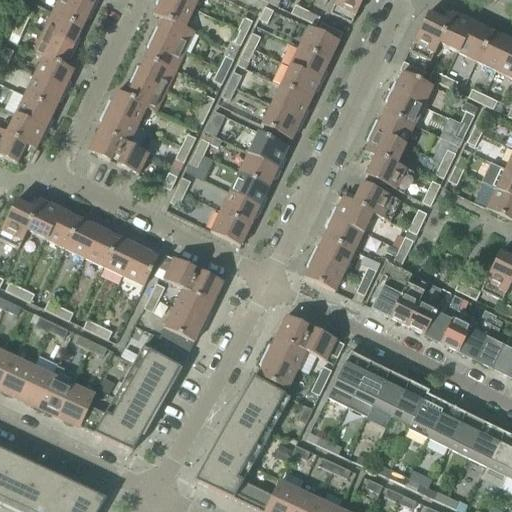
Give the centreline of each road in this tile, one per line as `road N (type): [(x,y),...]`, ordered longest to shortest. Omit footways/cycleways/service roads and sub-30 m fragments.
road 1 (residential): [(139,0),(55,178),(274,286)]
road 2 (residential): [(274,286),(413,0)]
road 3 (residential): [(274,286),(511,407)]
road 4 (residential): [(155,499),(274,286)]
road 5 (residential): [(0,427),(155,499)]
